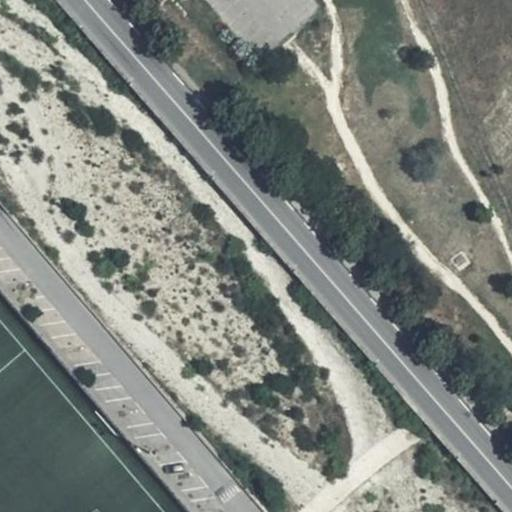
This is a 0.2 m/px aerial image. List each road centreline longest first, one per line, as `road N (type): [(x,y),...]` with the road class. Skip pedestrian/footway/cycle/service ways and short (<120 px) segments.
road 1 (secondary): [(511,491),(81,0)]
road 2 (residential): [(244,511),(0,225)]
